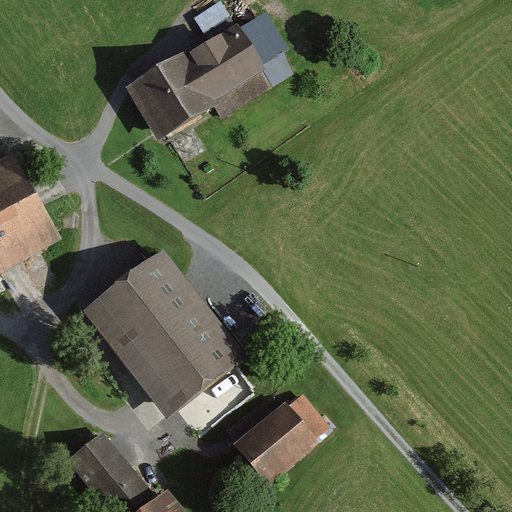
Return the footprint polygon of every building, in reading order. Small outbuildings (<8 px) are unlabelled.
[(133,98),(160,144),(207,115),(213,125),(294,76),(260,21),(133,98)] [(10,158),(0,163),(0,275),(57,245),(10,158)] [(240,367),(160,256),(72,319),(153,430),(240,367)] [(298,396),(229,449),(261,490),(330,437),(298,396)] [(139,511),(151,503),(103,439),(65,467),(98,511),(139,511)] [(151,503),(139,511),(173,511),(162,495),(151,503)]
